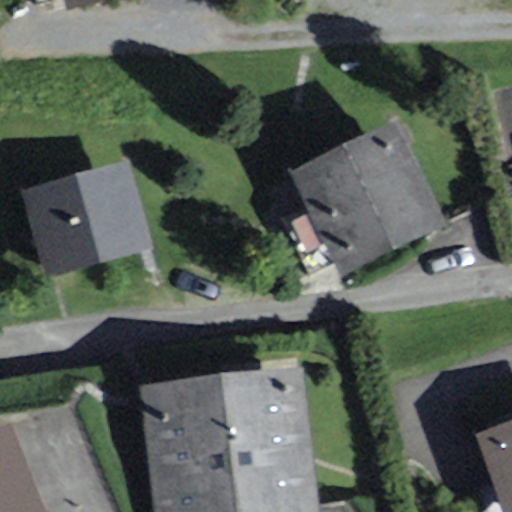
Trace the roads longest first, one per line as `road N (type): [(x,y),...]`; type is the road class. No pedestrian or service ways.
road 1 (residential): [(511,275),(0,353)]
road 2 (residential): [(511,27),(14,39)]
